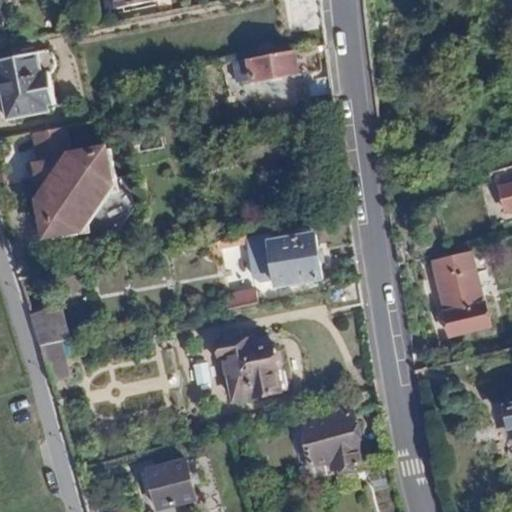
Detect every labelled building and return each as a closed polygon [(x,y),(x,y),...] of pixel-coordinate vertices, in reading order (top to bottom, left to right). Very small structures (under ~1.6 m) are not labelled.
[(324,29),(321,0),(319,0),(286,9),(290,37),(324,29)] [(488,0),(485,0),(476,2),(486,48),(495,51),(490,26),(494,26),(488,0)] [(426,25),(427,38),(443,37),(442,24),(426,25)] [(292,50),(231,61),(235,82),(251,80),(252,82),(296,73),(292,50)] [(46,106),(53,105),(48,73),(54,69),(55,65),(55,62),(55,59),(53,56),(50,53),(45,53),(0,60),(0,91),(5,119),(47,112),(46,106)] [(299,83),(301,97),(331,92),(329,78),(299,83)] [(116,82),(108,83),(112,117),(121,116),(116,82)] [(93,196),(117,191),(109,148),(69,156),(63,126),(31,132),(51,239),(89,232),(84,208),(93,196)] [(321,278),(314,236),(268,244),(275,287),(321,278)] [(244,237),(227,240),(228,247),(245,246),(244,237)] [(490,327),(470,254),(432,265),(446,313),(444,314),(451,337),(490,327)] [(424,283),(421,273),(414,275),(416,284),(424,283)] [(361,304),(358,283),(325,289),(328,310),(361,304)] [(254,291),(224,297),(226,309),(256,304),(254,291)] [(69,309),(31,316),(40,345),(59,341),(75,339),(69,309)] [(233,400),(277,392),(273,372),(275,372),(275,369),(279,369),(282,364),(280,352),(272,349),(271,346),(254,349),(242,352),(240,341),(239,337),(216,342),(218,359),(224,359),(233,400)] [(252,339),(240,341),(242,352),(254,349),(252,339)] [(59,341),(40,345),(47,368),(65,364),(59,341)] [(69,378),(65,364),(47,368),(50,382),(69,378)] [(273,372),(277,392),(287,391),(282,372),(279,369),(275,369),(275,372),(273,372)] [(361,462),(351,413),(302,425),(312,477),(333,475),(333,467),(361,462)] [(185,461),(147,470),(153,493),(157,508),(195,499),(185,461)] [(153,493),(147,470),(140,472),(146,494),(153,493)]
